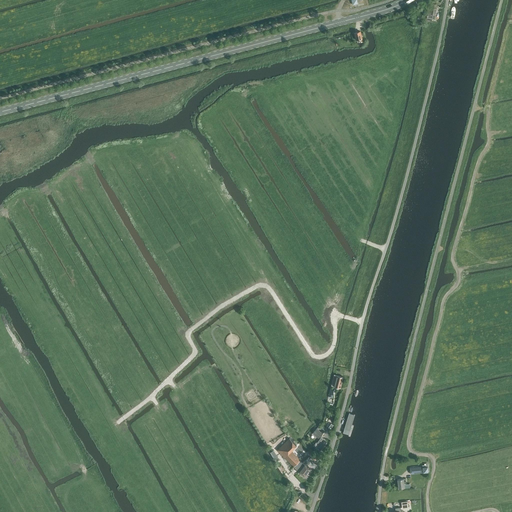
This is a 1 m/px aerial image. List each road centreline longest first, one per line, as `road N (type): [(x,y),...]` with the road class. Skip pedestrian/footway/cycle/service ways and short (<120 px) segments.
road 1 (track): [(428,511),(434,465),(408,440),(442,303),(458,281),(452,257),(488,141),(487,110),(511,19)]
road 2 (primary): [(0,112),(409,0)]
road 3 (unclassified): [(356,347),(447,0)]
road 4 (track): [(168,380),(193,355),(188,332),(253,287),(269,288),(315,356),(330,352),(336,318),(362,321)]
road 5 (unknown): [(274,447),(242,397),(242,377),(212,335),(215,326),(230,331),(234,355),(287,435)]
road 6 (residential): [(311,511),(356,347)]
